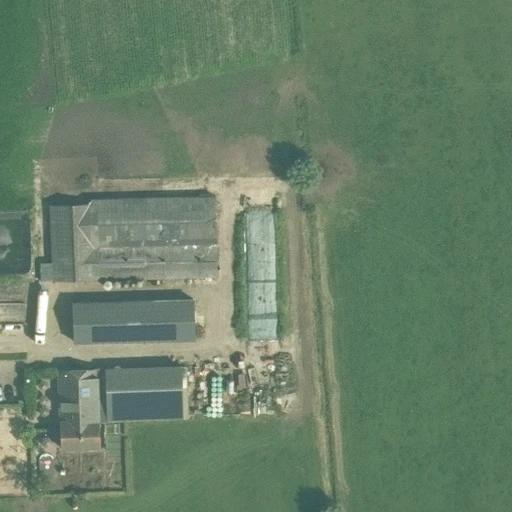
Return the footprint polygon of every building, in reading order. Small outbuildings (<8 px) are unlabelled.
[(261,215),(266,193),(244,189),(240,211),(261,215)] [(52,251),(38,252),(39,284),(53,284),(216,278),(213,191),(49,198),(52,251)] [(97,341),(194,338),(192,298),(96,301),(97,341)] [(73,301),(74,342),(97,341),(96,301),(73,301)] [(105,421),(183,418),(180,364),(103,367),(103,370),(105,421)] [(99,421),(105,421),(103,370),(58,372),(62,447),(100,445),(99,421)] [(247,386),(248,406),(258,406),(257,386),(247,386)] [(195,389),(197,410),(214,409),(212,387),(195,389)]
